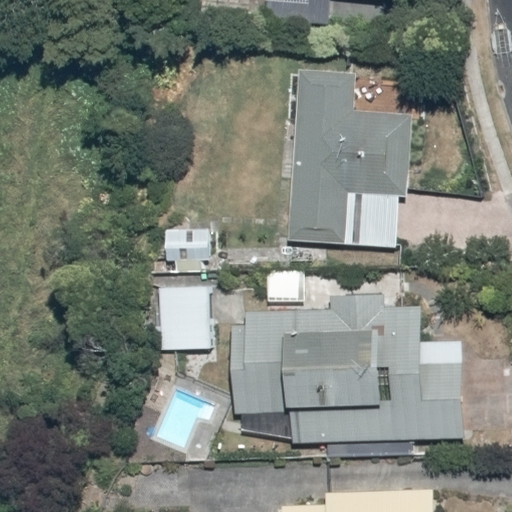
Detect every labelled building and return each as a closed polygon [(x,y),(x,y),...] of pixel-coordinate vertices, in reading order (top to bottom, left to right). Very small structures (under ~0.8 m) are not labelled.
[(279,0),(278,19),(342,24),(343,0),(279,0)] [(366,72),(310,69),(303,241),(408,246),(414,110),(365,108),(366,72)] [(225,223),(180,223),(180,266),(225,266),(225,223)] [(247,278),(173,278),(173,354),(222,354),(222,320),(247,320),(247,278)] [(257,326),(244,326),(251,432),(295,429),(296,448),(334,446),(334,455),(418,450),(417,438),(482,434),(476,337),(436,339),(434,305),(401,307),(399,279),(337,283),(338,304),(297,306),(296,290),(269,292),(270,309),(256,310),(257,326)] [(296,511),(451,511),(451,489),(333,491),(333,503),(296,504),(296,511)]
